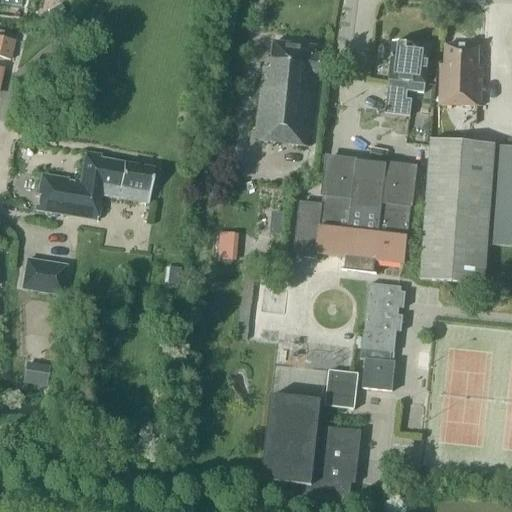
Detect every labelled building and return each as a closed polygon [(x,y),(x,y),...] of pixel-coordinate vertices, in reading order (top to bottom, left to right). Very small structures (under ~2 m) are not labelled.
[(0,60),(9,62),(13,43),(0,39),(0,60)] [(323,77),(325,60),(323,57),(313,56),(314,49),(272,44),(268,69),(262,68),(252,142),(306,149),(315,76),(323,77)] [(424,87),(429,50),(411,47),(392,45),(387,83),(384,116),(408,119),(410,103),(405,102),(406,93),(422,95),(423,87),(424,87)] [(480,108),(482,68),(478,68),(478,48),(444,47),(444,66),(440,66),(438,107),(480,108)] [(482,288),(485,247),(495,148),(431,142),(418,282),(482,288)] [(511,249),(511,149),(495,148),(485,247),(511,249)] [(100,160),(101,156),(84,153),(79,181),(40,175),(34,210),(96,220),(100,196),(147,204),(153,169),(100,160)] [(403,267),(414,171),(325,161),(319,207),(304,205),(303,214),(296,213),(291,259),(314,262),(315,256),(343,260),(342,272),(339,272),(339,273),(374,277),(374,276),(372,275),(373,263),(403,267)] [(289,214),(272,213),(270,236),(287,237),(289,214)] [(234,233),(217,232),(214,264),(231,266),(234,233)] [(67,266),(24,260),(19,292),(62,299),(67,266)] [(165,269),(163,285),(178,286),(180,271),(165,269)] [(245,342),(254,272),(245,271),(236,341),(245,342)] [(402,310),(404,295),(398,294),(399,289),(397,289),(367,286),(361,336),(361,339),(360,350),(359,361),(364,361),(361,390),(390,393),(393,364),(388,364),(389,355),(392,355),(394,333),(399,333),(401,318),(396,317),(397,309),(402,310)] [(22,385),(45,389),(48,376),(24,372),(22,385)] [(353,411),(357,375),(327,372),(323,408),(353,411)] [(355,476),(360,432),(318,427),(319,408),(320,404),(269,398),(260,484),(302,488),(301,492),(301,497),(301,499),(349,504),(350,484),(354,484),(355,476)] [(432,478),(415,476),(414,485),(431,487),(432,478)]
